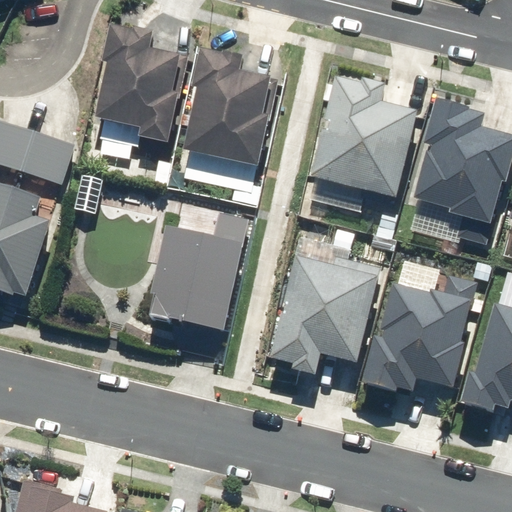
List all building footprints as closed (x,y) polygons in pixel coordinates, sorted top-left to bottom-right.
[(147,139),(174,145),(185,96),(184,95),(192,59),(157,51),(161,34),(140,30),(139,32),(119,28),(111,65),(114,66),(102,120),(149,130),(147,139)] [(191,154),(265,170),(276,118),(274,117),(282,79),(248,72),(251,59),(230,54),(229,57),(209,53),(201,90),(205,91),(191,154)] [(343,81),(318,181),(402,202),(424,114),(389,105),(393,88),(369,82),(368,87),(343,81)] [(443,108),(418,208),(502,228),(511,188),(511,137),(488,131),(493,115),(469,109),(468,114),(443,108)] [(0,165),(28,175),(66,188),(80,147),(41,134),(2,122),(0,128),(0,165)] [(80,206),(99,210),(106,177),(87,173),(80,206)] [(22,296),(33,300),(58,224),(42,219),(48,200),(0,184),(0,292),(21,299),(22,296)] [(403,217),(386,212),(379,240),(396,245),(403,217)] [(250,245),(169,227),(148,314),(230,333),(250,245)] [(338,230),(332,250),(355,258),(362,237),(338,230)] [(302,260),(277,361),(299,366),(297,373),(322,379),(327,358),(363,366),(386,272),(338,260),(336,268),(302,260)] [(437,296),(399,286),(385,341),(382,340),(370,386),(411,396),(412,392),(420,394),(423,383),(462,393),(474,346),(467,345),(477,308),(476,308),(482,285),(452,278),(448,296),(438,293),(437,296)] [(511,309),(500,306),(482,376),(476,375),(467,407),(500,416),(502,408),(511,410),(511,309)] [(112,511),(113,510),(77,501),(79,495),(66,492),(67,489),(27,479),(18,511),(112,511)]
